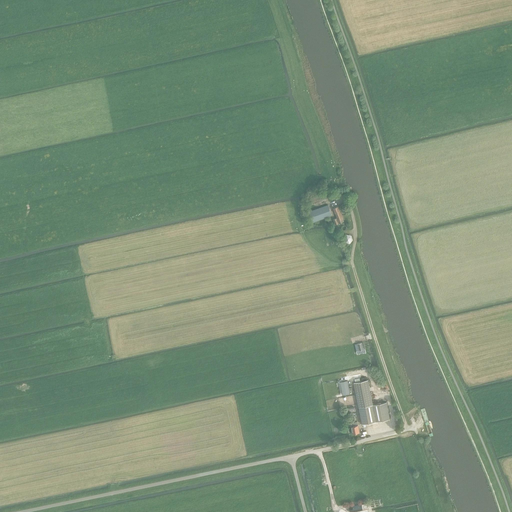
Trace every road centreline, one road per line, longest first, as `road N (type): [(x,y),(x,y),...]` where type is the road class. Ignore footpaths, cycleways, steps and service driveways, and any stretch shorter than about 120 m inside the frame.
road 1 (unclassified): [(21,511),(291,456)]
road 2 (track): [(413,429),(352,261)]
road 3 (unclassified): [(291,456),(413,429)]
